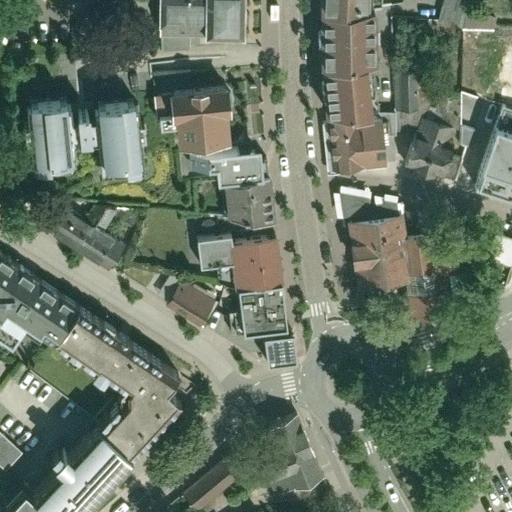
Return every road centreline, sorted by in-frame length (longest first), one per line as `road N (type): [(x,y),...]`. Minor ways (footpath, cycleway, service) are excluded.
road 1 (tertiary): [(289,0),(302,190),(330,346)]
road 2 (residential): [(250,397),(18,226)]
road 3 (residential): [(130,511),(250,397)]
road 4 (residential): [(511,305),(388,363)]
